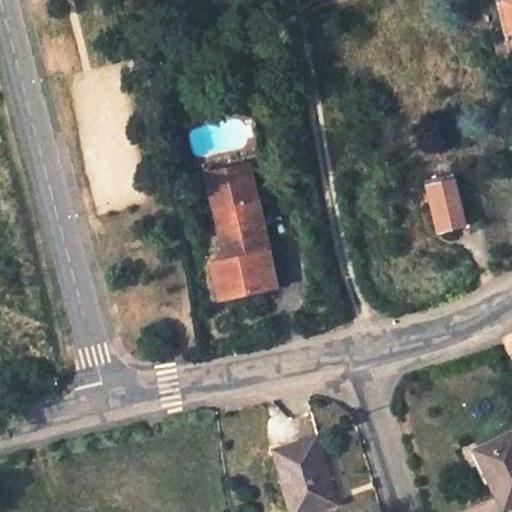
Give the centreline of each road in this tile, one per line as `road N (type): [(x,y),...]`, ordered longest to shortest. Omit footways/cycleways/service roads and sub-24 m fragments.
road 1 (unclassified): [(1,0),(106,400)]
road 2 (residential): [(288,0),(360,352)]
road 3 (unclassified): [(106,400),(360,352)]
road 4 (unclassified): [(360,352),(404,511)]
road 5 (unclassified): [(360,352),(511,300)]
